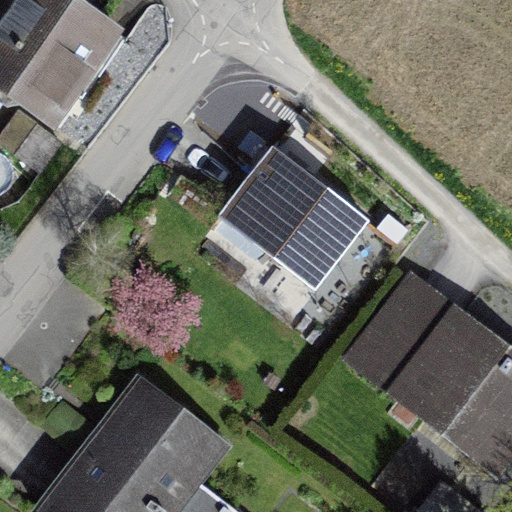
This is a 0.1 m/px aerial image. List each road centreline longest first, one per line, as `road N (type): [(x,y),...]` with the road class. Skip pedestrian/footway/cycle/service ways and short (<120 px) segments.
road 1 (track): [(222,13),(332,97),(511,263)]
road 2 (residential): [(0,307),(222,13)]
